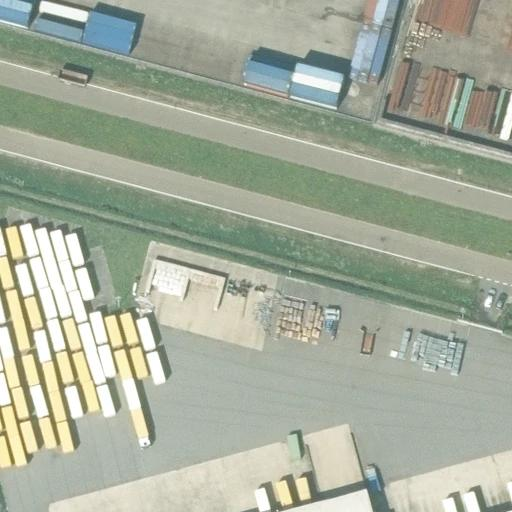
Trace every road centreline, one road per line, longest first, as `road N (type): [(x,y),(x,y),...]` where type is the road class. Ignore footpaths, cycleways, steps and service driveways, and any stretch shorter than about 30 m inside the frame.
road 1 (unclassified): [(511,214),(0,77)]
road 2 (unclassified): [(0,145),(511,279)]
